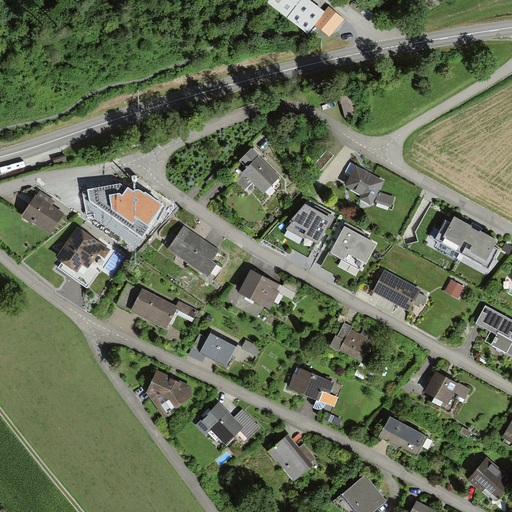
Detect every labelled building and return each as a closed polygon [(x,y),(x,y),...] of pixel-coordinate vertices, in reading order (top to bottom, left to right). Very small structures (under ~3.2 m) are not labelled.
[(323,13),(306,0),(268,0),(267,2),(310,36),(317,27),(327,34),(340,18),(327,8),(323,13)] [(354,94),(340,98),(345,116),(359,113),(354,94)] [(278,176),(249,149),(239,160),(246,168),(242,172),(263,192),(278,176)] [(382,182),(354,167),(345,185),(361,194),(359,198),(370,204),(382,182)] [(123,186),(106,211),(128,225),(145,200),(123,186)] [(21,215),(48,232),(60,214),(49,206),(52,202),(36,192),(21,215)] [(393,198),(379,193),(376,202),(390,206),(393,198)] [(333,219),(306,203),(290,221),(292,222),(286,229),(305,239),(306,237),(319,244),(333,219)] [(498,239),(456,216),(453,220),(445,216),(432,240),(488,270),(500,249),(494,246),(498,239)] [(345,226),(331,252),(364,269),(378,243),(345,226)] [(216,249),(182,227),(167,250),(206,275),(214,263),(209,260),(216,249)] [(109,250),(78,228),(57,258),(77,271),(82,264),(88,268),(97,254),(104,258),(109,250)] [(221,254),(216,263),(223,268),(228,258),(221,254)] [(277,285),(249,270),(238,292),(266,307),(277,285)] [(418,290),(382,271),(372,291),(407,310),(411,303),(424,303),(425,297),(417,293),(418,290)] [(464,283),(454,279),(451,285),(461,289),(464,283)] [(297,287),(285,280),(281,285),(294,292),(297,287)] [(174,307),(127,283),(116,304),(164,329),(174,309),(192,318),(196,311),(177,301),(174,307)] [(511,320),(484,306),(475,323),(496,335),(491,344),(511,355),(511,320)] [(325,341),(360,359),(369,341),(366,339),(368,334),(361,331),(359,335),(349,330),(351,327),(343,323),(336,337),(329,333),(325,341)] [(234,347),(209,334),(199,353),(224,366),(234,347)] [(259,348),(244,340),(240,347),(255,355),(259,348)] [(331,382),(300,369),(292,388),(317,399),(320,390),(326,393),(331,382)] [(188,388),(154,373),(146,391),(162,415),(189,396),(188,388)] [(467,389),(434,373),(425,392),(448,403),(453,393),(463,397),(467,389)] [(231,419),(217,404),(196,424),(204,433),(209,429),(223,444),(238,429),(246,438),(257,428),(240,410),(231,419)] [(424,436),(389,417),(378,436),(414,455),(424,436)] [(511,425),(503,442),(511,446),(511,425)] [(470,432),(461,428),(459,432),(468,437),(470,432)] [(286,435),(268,450),(292,478),(315,459),(301,444),(297,448),(286,435)] [(496,497),(511,480),(486,459),(468,480),(482,492),(486,488),(496,497)] [(370,511),(385,500),(363,475),(340,494),(355,511),(370,511)] [(436,511),(416,501),(410,511),(436,511)]
